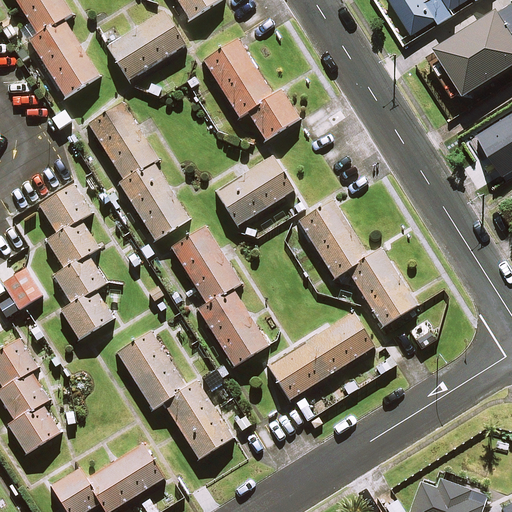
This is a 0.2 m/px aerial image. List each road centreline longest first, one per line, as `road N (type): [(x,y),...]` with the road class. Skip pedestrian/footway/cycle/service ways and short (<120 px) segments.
road 1 (residential): [(313,0),(511,314)]
road 2 (residential): [(257,511),(511,353)]
